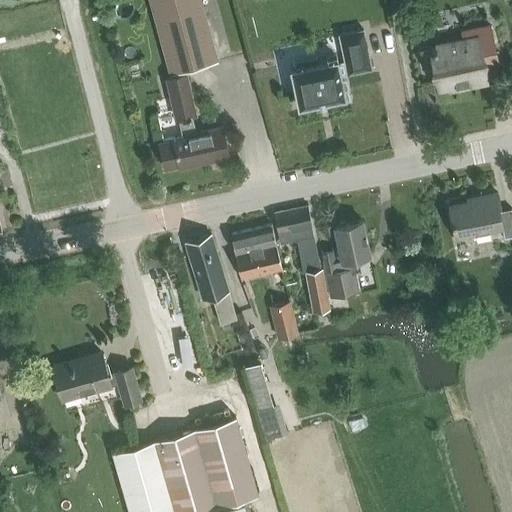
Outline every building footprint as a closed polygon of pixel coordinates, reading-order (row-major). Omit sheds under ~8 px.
[(202,0),(151,0),(172,74),(219,61),(202,0)] [(226,0),(216,0),(220,18),(230,17),(226,0)] [(462,31),(465,41),(432,48),(440,89),(486,79),(483,63),(498,60),(490,25),(462,31)] [(295,68),(291,69),(299,107),(347,97),(341,73),(348,72),(348,74),(373,69),(364,30),(340,35),(346,61),(339,63),(338,59),(318,63),(317,58),(294,63),(295,68)] [(188,72),(167,77),(172,98),(175,97),(183,133),(173,136),(173,138),(159,141),(166,169),(179,166),(180,168),(231,156),(224,124),(197,130),(194,115),(198,115),(188,72)] [(161,90),(148,94),(156,122),(170,118),(161,90)] [(506,238),(511,236),(511,208),(501,211),(497,192),(478,196),(479,200),(452,205),(455,222),(453,223),(456,238),(504,228),(506,238)] [(315,310),(331,307),(323,267),(321,268),(309,205),(275,212),(281,242),(298,239),(304,271),(307,271),(315,310)] [(372,254),(364,218),(334,226),(342,259),(336,260),(333,248),(322,251),(330,296),(360,290),(356,270),(361,269),(358,257),(372,254)] [(282,269),(271,223),(231,232),(242,279),(271,272),(282,269)] [(238,318),(211,233),(186,241),(192,262),(204,297),(213,294),(222,323),(238,318)] [(273,318),(274,323),(278,338),(299,333),(290,300),(269,305),(273,318)] [(125,403),(141,398),(132,367),(108,374),(102,350),(53,363),(63,399),(119,383),(125,403)] [(222,366),(220,360),(216,358),(212,359),(215,368),(222,366)] [(252,387),(268,382),(262,361),(261,362),(245,366),(252,387)] [(288,433),(280,402),(258,408),(266,439),(288,433)] [(130,511),(195,511),(259,494),(236,415),(113,451),(130,511)] [(246,511),(243,500),(202,511),(246,511)]
